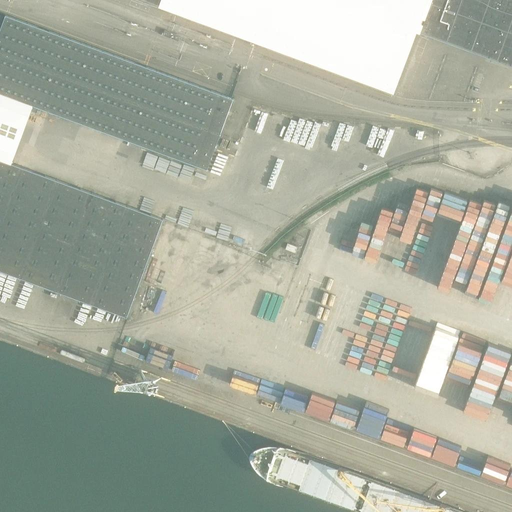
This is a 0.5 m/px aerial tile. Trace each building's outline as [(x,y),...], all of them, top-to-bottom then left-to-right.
[(161,0),(160,4),(397,92),(419,32),(431,0),(161,0)] [(511,0),(431,0),(419,32),(438,39),(489,58),(505,63),(505,64),(511,66),(511,0)] [(207,170),(233,99),(6,15),(0,30),(0,94),(39,109),(207,170)] [(180,36),(164,30),(162,36),(178,41),(180,36)] [(39,109),(0,94),(0,159),(18,166),(39,109)] [(285,185),(305,124),(282,116),(262,178),(285,185)] [(0,270),(127,318),(163,219),(18,166),(0,159),(0,270)]
